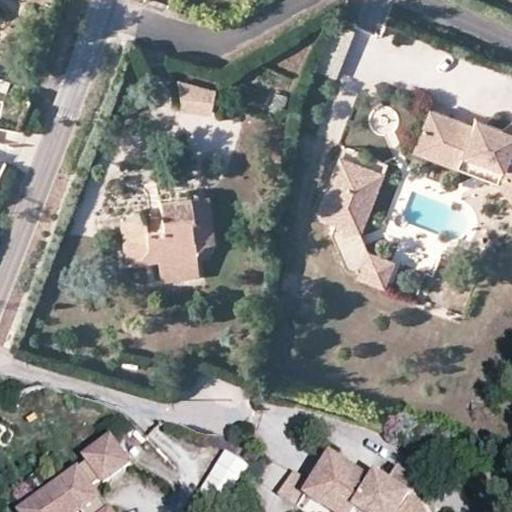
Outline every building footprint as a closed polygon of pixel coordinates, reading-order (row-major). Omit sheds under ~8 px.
[(352,30),(336,24),(318,68),(334,75),(352,30)] [(177,78),(183,106),(211,113),(213,91),(177,78)] [(500,183),(511,196),(511,118),(502,127),(490,122),(487,130),(471,123),(430,105),(415,139),(458,157),(462,145),(477,152),(480,159),(505,173),(507,176),(500,183)] [(474,115),(471,123),(487,130),(490,122),(474,115)] [(511,204),(511,196),(500,183),(507,176),(505,173),(480,159),(477,152),(462,145),(458,157),(415,139),(412,145),(492,180),(511,204)] [(380,168),(345,155),(336,178),(341,180),(336,191),(331,189),(322,213),(340,219),(358,226),(380,168)] [(386,170),(380,168),(358,226),(340,219),(336,231),(351,265),(366,271),(368,265),(382,271),(386,263),(394,266),(397,260),(373,250),(364,229),(386,170)] [(341,180),(336,178),(331,189),(336,191),(341,180)] [(204,196),(194,197),(196,217),(207,216),(204,196)] [(179,280),(197,278),(194,247),(211,245),(207,216),(196,217),(194,197),(156,202),(158,213),(160,227),(144,229),(142,216),(119,219),(124,264),(154,261),(158,287),(180,285),(179,280)] [(158,213),(142,216),(144,229),(160,227),(158,213)] [(382,271),(368,265),(366,271),(365,274),(388,283),(394,266),(386,263),(382,271)] [(199,293),(197,278),(179,280),(180,285),(181,295),(199,293)] [(72,511),(79,507),(82,511),(111,511),(107,507),(106,508),(102,511),(95,502),(87,492),(88,485),(98,477),(101,481),(127,462),(108,436),(82,456),(86,461),(76,468),(75,467),(17,511),(72,511)] [(220,511),(248,465),(224,451),(187,511),(220,511)] [(408,496),(389,483),(367,474),(354,467),(327,452),(309,483),(304,491),(329,505),(336,494),(358,510),(361,511),(423,511),(417,499),(408,496)] [(396,466),(389,483),(408,496),(417,481),(396,466)] [(293,503),(304,491),(309,483),(292,471),(278,495),(293,503)] [(106,508),(88,485),(87,492),(95,502),(102,511),(106,508)] [(333,504),(358,510),(336,494),(329,505),(333,504)]
